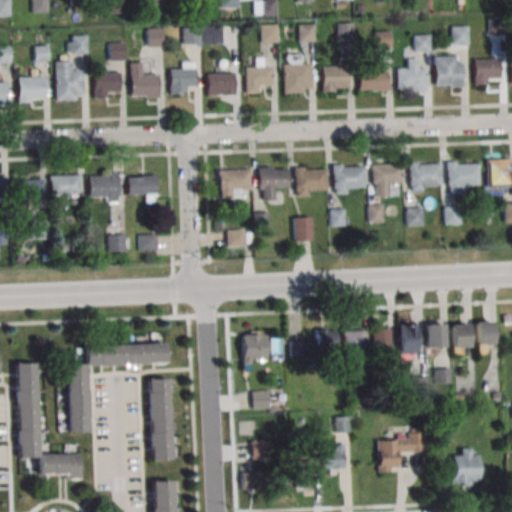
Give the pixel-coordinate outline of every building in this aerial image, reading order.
[(0,0),(0,16),(9,16),(8,0),(0,0)] [(29,0),(29,12),(45,12),(45,0),(29,0)] [(84,0),(84,8),(70,9),(70,0),(84,0)] [(103,0),(103,12),(120,12),(120,0),(103,0)] [(251,0),(251,14),(274,14),(274,0),(251,0)] [(504,35),(504,18),(486,19),(487,36),(504,35)] [(351,22),(334,22),(334,38),(351,38),(351,22)] [(275,42),(275,24),(259,24),(259,42),(275,42)] [(312,40),(311,24),(297,24),(297,40),(312,40)] [(201,26),(202,44),(220,43),(219,25),(201,26)] [(466,26),(449,26),(449,44),(466,44),(466,26)] [(144,47),(160,47),(160,28),(144,28),(144,47)] [(198,28),(199,44),(181,45),(180,29),(198,28)] [(388,30),(373,30),(373,48),(388,48),(388,30)] [(428,50),(428,33),(411,33),(411,50),(428,50)] [(65,53),(85,52),(85,35),(70,35),(70,42),(65,42),(65,53)] [(122,41),(106,41),(106,59),(122,59),(122,41)] [(0,63),(9,63),(9,45),(0,45),(0,63)] [(46,60),(46,45),(31,45),(31,60),(46,60)] [(460,86),(460,55),(432,55),(432,85),(460,86)] [(423,90),(423,69),(415,69),(415,58),(404,59),(405,69),(394,69),(394,90),(423,90)] [(498,58),(471,58),(471,83),(498,83),(498,58)] [(53,99),(81,99),(81,71),(70,71),(70,60),(53,60),(53,99)] [(127,62),(127,96),(156,96),(156,73),(138,73),(138,62),(127,62)] [(193,86),(192,62),(179,63),(179,69),(166,69),(167,96),(181,95),(181,91),(185,91),(185,86),(193,86)] [(281,93),(302,93),(302,89),(308,89),(308,63),(281,62),(281,93)] [(385,90),(384,72),(377,73),(377,63),(354,64),(355,91),(385,90)] [(320,90),(346,90),(346,64),(320,64),(320,90)] [(269,65),(256,65),(256,67),(243,67),(243,93),(259,93),(259,85),(269,85),(269,65)] [(118,69),(89,69),(90,98),(104,98),(104,93),(119,93),(118,69)] [(232,73),(204,73),(204,95),(232,95),(232,73)] [(41,75),(15,75),(15,101),(41,101),(41,75)] [(484,158),(484,187),(510,187),(510,158),(484,158)] [(437,165),(416,166),(416,161),(406,161),(407,193),(419,192),(419,185),(438,184),(437,165)] [(466,185),(476,185),(476,165),(455,165),(454,162),(445,162),(445,192),(466,191),(466,185)] [(369,194),(389,194),(389,184),(399,184),(399,163),(369,163),(369,194)] [(362,168),(341,168),(340,165),(331,165),(332,195),(345,194),(345,190),(363,189),(362,168)] [(256,167),(256,198),(275,198),(275,187),(286,187),(285,166),(256,167)] [(325,166),(292,166),(292,194),(325,194),(325,166)] [(248,168),(217,168),(217,196),(238,196),(238,187),(248,187),(248,168)] [(116,173),(107,173),(107,177),(87,177),(88,198),(105,198),(105,205),(117,204),(116,173)] [(78,193),(78,174),(48,174),(48,193),(78,193)] [(125,174),(125,194),(144,194),(144,202),(155,202),(155,174),(125,174)] [(11,179),(11,197),(40,197),(40,179),(11,179)] [(511,220),(511,201),(502,201),(502,221),(511,220)] [(381,221),(381,203),(366,203),(365,221),(381,221)] [(421,224),(421,206),(403,206),(404,225),(421,224)] [(328,226),(342,226),(342,208),(328,208),(328,226)] [(442,222),(456,222),(456,208),(442,208),(442,222)] [(268,213),(268,228),(254,228),(253,214),(268,213)] [(309,240),(309,216),(291,216),(291,240),(309,240)] [(31,219),(31,237),(47,237),(47,219),(31,219)] [(0,222),(8,222),(9,240),(1,240),(1,245),(0,245),(0,222)] [(243,247),(242,230),(224,231),(224,248),(243,247)] [(123,251),(123,233),(106,233),(106,251),(123,251)] [(137,233),(137,250),(153,250),(153,233),(137,233)] [(473,344),(490,344),(490,320),(473,320),(473,344)] [(414,322),(397,322),(397,352),(414,352),(414,322)] [(424,347),(441,347),(441,322),(424,322),(424,347)] [(449,322),(449,346),(466,346),(466,322),(449,322)] [(388,356),(388,327),(371,327),(371,356),(388,356)] [(314,339),(287,339),(287,355),(334,355),(334,329),(314,329),(314,339)] [(363,330),(342,330),(342,357),(363,357),(363,330)] [(240,362),(265,362),(265,332),(240,332),(240,362)] [(281,359),(281,337),(269,337),(269,359),(281,359)] [(64,364),(66,431),(86,431),(83,365),(163,362),(163,342),(82,345),(83,363),(64,364)] [(15,457),(36,457),(36,476),(78,475),(77,452),(35,453),(33,362),(13,362),(15,457)] [(433,369),(434,383),(450,382),(449,367),(433,369)] [(397,384),(396,370),(383,371),(384,385),(397,384)] [(426,391),(425,377),(410,378),(410,392),(426,391)] [(146,378),(147,459),(168,459),(167,378),(146,378)] [(249,408),(266,408),(266,389),(249,389),(249,408)] [(347,415),(333,415),(333,431),(347,431),(347,415)] [(407,438),(374,439),(376,471),(397,471),(396,451),(422,450),(421,427),(407,428),(407,438)] [(267,458),(267,440),(249,440),(249,458),(267,458)] [(341,470),(341,443),(331,443),(331,451),(322,451),(322,470),(341,470)] [(478,481),(478,454),(471,454),(471,447),(458,448),(458,455),(449,455),(450,482),(478,481)] [(312,462),(294,462),(294,487),(312,487),(312,462)] [(242,489),(271,487),(270,470),(241,472),(242,489)] [(170,511),(170,479),(150,480),(150,511),(170,511)]
